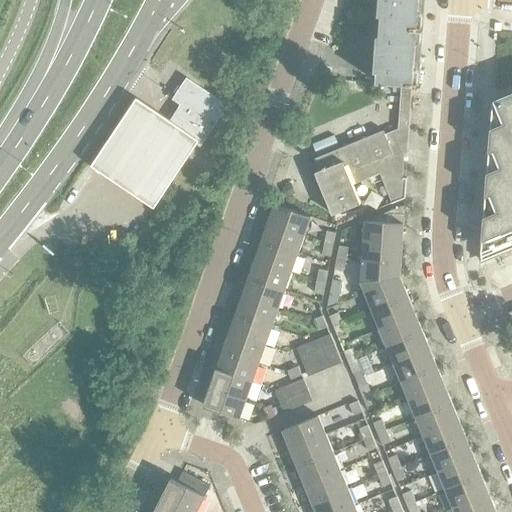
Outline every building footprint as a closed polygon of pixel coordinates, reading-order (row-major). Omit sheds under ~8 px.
[(401,84),(412,84),(413,84),(418,0),(379,0),(378,17),(381,18),(380,32),(377,32),(374,71),(377,71),(377,82),(401,84)] [(228,105),(187,77),(172,99),(180,104),(167,124),(201,146),(228,105)] [(407,152),(412,84),(401,84),(398,128),(385,133),(383,130),(314,158),(319,170),(315,172),(332,214),(360,203),(353,184),(380,173),(392,203),(404,198),(406,178),(401,177),(403,153),(407,152)] [(511,93),(493,101),(484,218),(481,260),(511,247),(511,93)] [(136,100),(91,167),(154,208),(198,141),(136,100)] [(273,215),(270,223),(304,235),(311,216),(275,203),(271,214),(273,215)] [(365,220),(364,241),(400,243),(400,234),(403,234),(404,214),(392,213),(392,222),(365,220)] [(304,235),(270,223),(267,232),(265,231),(261,241),(298,253),(304,235)] [(327,230),(324,242),(333,244),(336,232),(327,230)] [(291,272),(298,253),(261,241),(258,250),(260,251),(257,260),(291,272)] [(364,241),(362,260),(401,262),(401,252),(399,252),(400,243),(364,241)] [(331,256),(333,244),(324,242),(322,254),(331,256)] [(339,245),(337,257),(346,259),(348,247),(339,245)] [(343,270),(346,259),(337,257),(334,269),(343,270)] [(249,277),(285,290),(291,272),(257,260),(254,268),(252,267),(249,277)] [(400,273),(401,262),(362,260),(361,282),(398,276),(398,273),(400,273)] [(319,268),(316,280),(325,282),(328,270),(319,268)] [(361,282),(373,310),(408,296),(404,286),(402,287),(398,276),(361,282)] [(244,296),(278,308),(285,290),(249,277),(245,287),(247,287),(244,296)] [(323,294),(325,282),(316,280),(314,292),(323,294)] [(236,313),(272,326),(278,308),(244,296),(241,304),(239,303),(236,313)] [(412,305),(408,296),(373,310),(380,328),(413,314),(410,306),(412,305)] [(334,327),(342,323),(338,312),(329,315),(334,327)] [(231,333),(265,345),(272,326),(236,313),(232,323),(234,324),(231,333)] [(380,328),(387,346),(423,331),(419,322),(417,322),(413,314),(380,328)] [(319,330),(327,326),(323,315),(314,319),(319,330)] [(334,327),(338,338),(347,334),(342,323),(334,327)] [(387,346),(394,363),(428,350),(424,342),(427,341),(423,331),(387,346)] [(223,350),(259,363),(265,345),(231,333),(228,341),(226,340),(223,350)] [(342,362),(330,333),(319,338),(331,367),(342,362)] [(308,343),(320,371),(331,367),(319,338),(308,343)] [(308,376),(320,371),(308,343),(297,347),(308,376)] [(348,362),(357,359),(352,347),(344,351),(348,362)] [(221,361),(218,369),(253,381),(259,363),(223,350),(219,360),(221,361)] [(394,363),(402,381),(437,367),(433,357),(431,358),(428,350),(394,363)] [(348,362),(353,373),(361,370),(357,359),(348,362)] [(298,366),(287,370),(291,379),(302,374),(298,366)] [(402,381),(409,399),(442,385),(439,377),(441,376),(437,367),(402,381)] [(253,381),(218,369),(216,377),(213,377),(210,386),(246,399),(253,381)] [(275,390),(279,401),(308,389),(303,378),(275,390)] [(358,387),(363,398),(371,394),(367,383),(358,387)] [(409,399),(416,417),(452,403),(448,393),(446,393),(442,385),(409,399)] [(209,397),(205,406),(239,418),(246,399),(210,386),(206,396),(209,397)] [(279,401),(284,412),(312,400),(308,389),(279,401)] [(363,398),(367,409),(376,405),(371,394),(363,398)] [(349,402),(354,414),(362,411),(358,400),(349,403),(349,402)] [(416,417),(424,435),(457,422),(454,413),(456,412),(452,403),(416,417)] [(289,439),(292,447),(326,433),(318,415),(283,430),(287,440),(289,439)] [(378,433),(386,430),(381,419),(373,422),(378,433)] [(424,435),(431,453),(467,438),(463,429),(460,430),(457,422),(424,435)] [(359,428),(363,438),(372,435),(368,424),(359,428)] [(378,433),(382,444),(391,441),(386,430),(378,433)] [(294,457),(298,466),(333,451),(326,433),(292,447),(296,456),(294,457)] [(377,447),(372,435),(363,438),(368,450),(377,447)] [(471,448),(467,438),(431,453),(438,471),(472,457),(468,449),(471,448)] [(304,475),(307,483),(340,469),(333,451),(298,466),(302,476),(304,475)] [(388,458),(392,469),(401,465),(396,454),(388,458)] [(438,471),(446,489),(481,474),(477,464),(475,465),(472,457),(438,471)] [(374,464),(378,475),(387,471),(382,460),(374,464)] [(392,469),(397,480),(405,477),(401,465),(392,469)] [(308,492),(312,502),(348,487),(340,469),(307,483),(311,491),(308,492)] [(164,497),(193,511),(196,511),(210,485),(183,471),(177,481),(171,478),(166,488),(168,489),(164,497)] [(383,486),(391,482),(387,471),(378,475),(383,486)] [(446,489),(453,506),(486,493),(483,484),(485,484),(481,474),(446,489)] [(338,511),(355,505),(348,487),(312,502),(316,511),(318,510),(319,511),(338,511)] [(411,490),(402,493),(407,505),(415,501),(411,490)] [(490,501),(486,493),(453,506),(455,511),(492,511),(496,511),(492,500),(490,501)] [(388,499),(393,511),(401,507),(397,496),(388,499)] [(158,504),(153,511),(193,511),(164,497),(160,505),(158,504)] [(419,511),(415,501),(407,505),(409,511),(419,511)]
